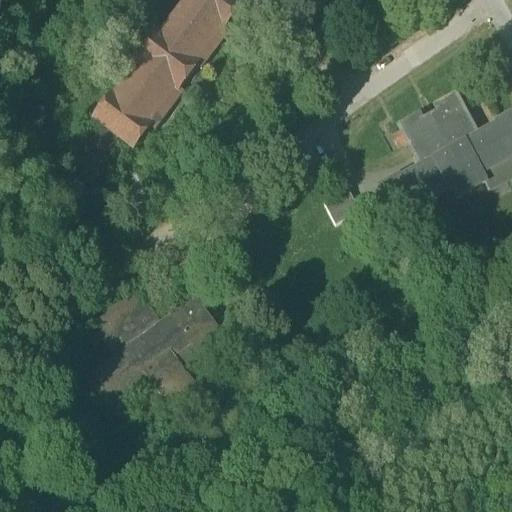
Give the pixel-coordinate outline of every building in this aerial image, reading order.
[(179,90),(196,67),(198,65),(188,58),(215,23),(224,30),(225,29),(241,7),(232,0),(184,0),(187,1),(160,36),(155,32),(135,59),(140,63),(113,97),(112,96),(94,119),(133,149),(150,127),(150,126),(141,119),(168,84),(177,91),(179,90)] [(230,33),(225,29),(224,30),(215,23),(188,58),(198,65),(196,67),(201,70),(230,33)] [(183,93),(179,90),(177,91),(168,84),(141,119),(150,126),(150,127),(155,131),(183,93)] [(511,177),(511,116),(497,124),(499,126),(477,138),(455,98),(436,109),(439,115),(422,124),(419,118),(399,129),(402,134),(394,139),(399,147),(407,143),(421,169),(400,181),(398,178),(381,188),(400,221),(416,212),(424,226),(460,207),(456,199),(485,183),(488,191),(511,177)] [(324,204),(335,225),(360,212),(349,191),(324,204)] [(147,378),(172,412),(196,394),(179,371),(171,360),(192,344),(195,350),(217,333),(190,298),(168,314),(172,319),(160,329),(136,297),(95,329),(97,331),(89,337),(95,345),(103,339),(119,361),(103,372),(102,371),(86,383),(108,411),(123,400),(122,398),(147,378)] [(199,355),(195,350),(192,344),(171,360),(179,371),(199,355)]
